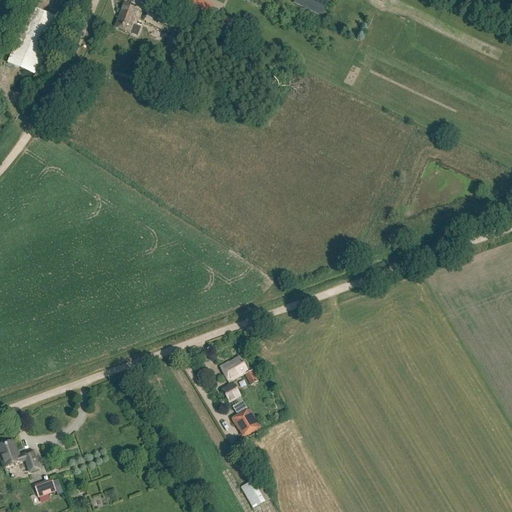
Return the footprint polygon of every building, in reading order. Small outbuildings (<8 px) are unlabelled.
[(207,20),(212,7),(194,0),(180,0),(177,8),(207,20)] [(296,0),(295,4),(319,15),(325,0),(296,0)] [(508,21),(511,16),(511,0),(501,13),(508,21)] [(135,21),(137,21),(141,11),(124,4),(113,28),(129,35),(130,34),(131,35),(136,37),(140,29),(134,27),(133,26),(135,21)] [(65,17),(50,11),(48,16),(31,9),(8,64),(40,78),(64,23),(62,23),(65,17)] [(173,30),(177,18),(161,12),(156,24),(173,30)] [(219,26),(230,31),(233,22),(222,17),(219,26)] [(194,37),(197,29),(185,24),(182,32),(194,37)] [(248,374),(240,360),(230,366),(228,364),(220,368),(228,383),(229,383),(230,386),(221,391),(229,404),(240,397),(231,382),(244,374),(251,386),(257,382),(251,372),(248,374)] [(249,411),(248,412),(234,421),(243,437),(259,427),(249,411)] [(17,455),(12,441),(0,445),(0,455),(1,457),(0,457),(0,459),(3,468),(24,460),(29,473),(38,470),(32,452),(18,456),(18,455),(17,455)] [(44,441),(39,444),(46,453),(50,450),(44,441)] [(265,483),(272,479),(256,451),(248,455),(265,483)] [(35,497),(55,489),(51,479),(31,486),(35,497)] [(254,509),(270,500),(257,479),(242,488),(254,509)]
